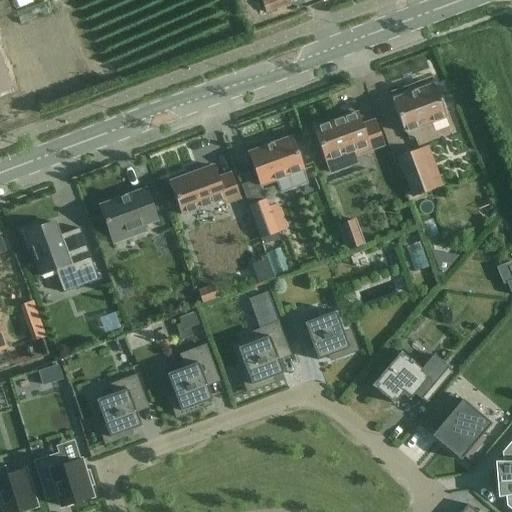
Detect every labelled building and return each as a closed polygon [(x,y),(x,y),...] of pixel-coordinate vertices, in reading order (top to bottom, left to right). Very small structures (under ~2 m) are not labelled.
[(245,0),(254,21),(288,9),(284,0),(245,0)] [(0,12),(9,9),(6,1),(0,3),(0,12)] [(0,92),(11,88),(0,59),(0,92)] [(404,133),(447,117),(435,84),(391,100),(404,133)] [(374,121),(361,125),(357,113),(313,129),(329,173),(346,167),(342,156),(367,146),(368,151),(383,145),(374,121)] [(291,137),(248,153),(260,186),(303,170),(291,137)] [(434,188),(420,150),(397,159),(411,196),(434,188)] [(230,174),(217,178),(213,166),(169,182),(181,215),(223,200),(224,204),(239,198),(230,174)] [(157,221),(145,189),(99,206),(113,244),(144,232),(142,226),(157,221)] [(276,232),(265,201),(248,207),(260,238),(276,232)] [(362,244),(353,220),(339,225),(348,250),(362,244)] [(63,292),(98,280),(79,228),(59,235),(54,222),(39,228),(38,224),(21,230),(27,247),(30,246),(40,275),(54,269),(63,292)] [(278,248),(267,252),(275,274),(286,270),(278,248)] [(214,284),(198,290),(203,304),(219,298),(214,284)] [(255,341),(237,348),(246,369),(240,371),(247,390),(272,381),(271,378),(283,373),(275,354),(287,349),(277,323),(267,293),(249,300),(260,329),(252,332),(255,341)] [(32,301),(19,306),(26,325),(39,320),(32,301)] [(306,312),(288,318),(298,345),(310,341),(317,360),(329,356),(330,359),(355,350),(348,331),(343,333),(335,312),(317,318),(314,309),(306,312)] [(193,311),(178,318),(182,330),(198,324),(193,311)] [(123,363),(132,359),(124,340),(115,344),(123,363)] [(216,376),(205,345),(180,355),(184,367),(166,374),(175,396),(169,398),(176,417),(201,407),(200,404),(212,399),(204,380),(216,376)] [(393,404),(402,393),(409,398),(407,400),(408,401),(415,393),(426,403),(452,372),(440,362),(427,377),(420,372),(422,370),(413,362),(410,359),(410,360),(401,352),(372,386),(393,404)] [(57,365),(38,371),(42,385),(62,379),(57,365)] [(141,426),(140,425),(133,406),(145,402),(135,375),(110,385),(114,394),(96,400),(104,422),(98,424),(105,443),(130,434),(129,430),(141,426)] [(457,378),(449,387),(456,394),(464,384),(457,378)] [(424,423),(424,424),(434,433),(448,445),(445,448),(460,461),(491,424),(462,399),(459,403),(449,394),(424,423)] [(506,506),(511,510),(511,440),(502,452),(503,468),(494,469),(496,490),(505,490),(506,506)] [(91,498),(88,487),(93,485),(88,471),(83,472),(79,460),(62,465),(59,454),(34,461),(46,499),(58,495),(62,507),(91,498)] [(0,505),(2,505),(4,511),(19,511),(35,507),(23,469),(6,475),(4,467),(0,468),(0,505)]
